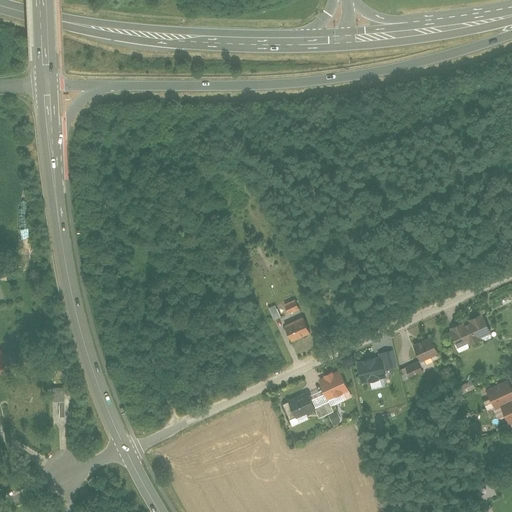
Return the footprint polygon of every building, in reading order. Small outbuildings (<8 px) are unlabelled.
[(0,303),(9,297),(0,284),(0,303)] [(283,303),(291,317),(303,311),(296,297),(283,303)] [(274,304),(268,307),(273,319),(280,316),(274,304)] [(483,313),(449,328),(458,347),(491,332),(483,313)] [(288,331),(296,344),(313,335),(306,321),(288,331)] [(418,356),(400,362),(407,378),(427,371),(424,359),(442,353),(437,337),(414,344),(418,356)] [(378,357),(357,361),(362,383),(387,378),(385,370),(397,367),(393,350),(377,353),(378,357)] [(342,375),(322,385),(330,401),(350,391),(342,375)] [(458,384),(459,392),(473,390),(472,382),(458,384)] [(511,394),(507,385),(489,394),(496,408),(502,405),(511,423),(511,422),(511,394)] [(54,423),(64,422),(63,393),(53,393),(54,423)] [(310,399),(291,407),(296,419),(315,411),(310,399)] [(328,402),(316,408),(321,418),(333,412),(328,402)] [(336,411),(328,414),(333,425),(341,421),(336,411)]
